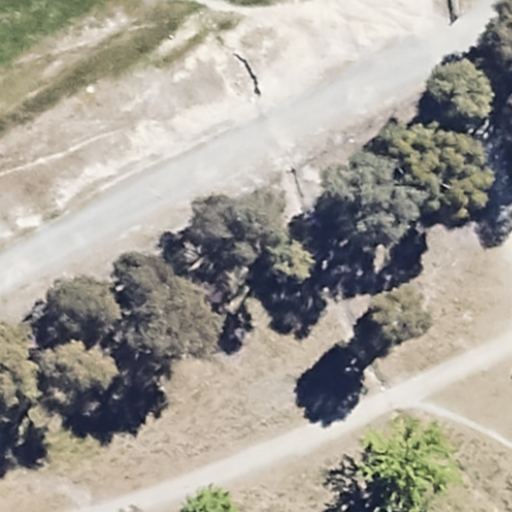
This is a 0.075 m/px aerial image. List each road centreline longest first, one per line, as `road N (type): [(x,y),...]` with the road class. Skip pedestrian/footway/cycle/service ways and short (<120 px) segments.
road 1 (track): [(504,0),(0,281)]
road 2 (track): [(332,0),(445,23),(511,178)]
